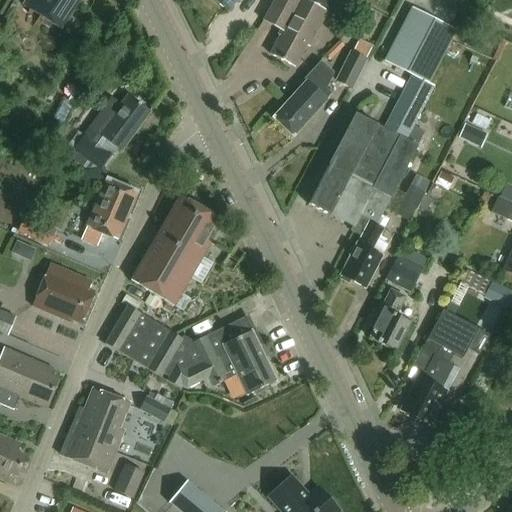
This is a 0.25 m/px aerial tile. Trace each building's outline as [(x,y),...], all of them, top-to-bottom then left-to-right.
[(61,30),(80,0),(29,0),(25,7),(61,30)] [(215,0),(226,9),(232,0),(272,0),(262,20),(283,31),(271,53),(293,65),(305,43),(308,44),(331,0),(215,0)] [(428,83),(456,29),(412,7),(384,61),(414,77),(390,124),(404,131),(412,114),(416,116),(432,85),(428,83)] [(485,42),(468,34),(463,45),(480,53),(485,42)] [(90,63),(71,51),(56,76),(59,78),(54,87),(69,96),(90,63)] [(365,61),(351,54),(338,81),(352,88),(365,61)] [(293,136),(327,99),(332,94),(326,89),(334,73),(322,62),(307,80),(273,117),(293,136)] [(121,150),(150,110),(129,95),(111,120),(107,117),(96,132),(121,150)] [(381,217),(417,146),(359,117),(355,115),(308,203),(325,213),(326,214),(329,216),(330,214),(348,224),(352,226),(350,231),(360,236),(354,248),(352,248),(349,254),(349,257),(340,275),(365,288),(391,235),(383,230),(388,221),(381,217)] [(481,148),(488,134),(466,123),(459,137),(481,148)] [(111,153),(85,135),(75,149),(101,168),(111,153)] [(117,239),(137,192),(107,179),(92,215),(79,210),(73,223),(86,228),(82,238),(97,245),(102,233),(117,239)] [(410,221),(425,193),(410,186),(396,214),(410,221)] [(206,240),(219,218),(180,195),(131,280),(175,305),(211,243),(206,240)] [(511,221),(511,202),(499,196),(491,212),(511,221)] [(44,242),(50,228),(25,216),(19,230),(44,242)] [(82,323),(95,292),(88,289),(91,281),(50,264),(31,310),(72,327),(75,320),(82,323)] [(395,264),(386,281),(411,295),(420,277),(395,264)] [(486,280),(475,301),(496,312),(507,291),(486,280)] [(403,338),(411,323),(396,315),(405,298),(391,291),(378,316),(380,317),(374,328),(375,329),(370,339),(394,351),(401,337),(403,338)] [(130,307),(108,344),(182,388),(188,389),(209,378),(214,387),(238,375),(248,396),(277,381),(246,319),(195,343),(186,337),(184,340),(130,307)] [(0,332),(13,337),(21,319),(0,309),(0,332)] [(422,371),(402,410),(405,412),(404,415),(413,419),(415,417),(429,424),(438,405),(441,404),(444,394),(445,391),(440,388),(452,366),(448,364),(454,353),(462,357),(466,349),(478,355),(488,335),(442,311),(427,340),(413,367),(422,371)] [(0,389),(46,408),(58,378),(50,374),(53,368),(4,348),(0,356),(0,389)] [(106,448),(115,452),(124,430),(120,429),(130,402),(93,389),(84,409),(80,408),(69,433),(106,448)] [(140,410),(172,427),(178,415),(170,410),(174,403),(157,394),(154,400),(147,397),(140,410)] [(106,473),(115,452),(106,448),(69,433),(60,454),(106,473)] [(0,478),(7,481),(10,474),(17,477),(26,455),(19,453),(23,444),(0,434),(0,478)] [(113,491),(133,499),(144,472),(125,464),(113,491)] [(291,476),(268,496),(282,511),(338,511),(340,511),(319,487),(307,498),(301,491),(303,489),(291,476)] [(182,511),(222,511),(187,482),(171,502),(182,511)]
